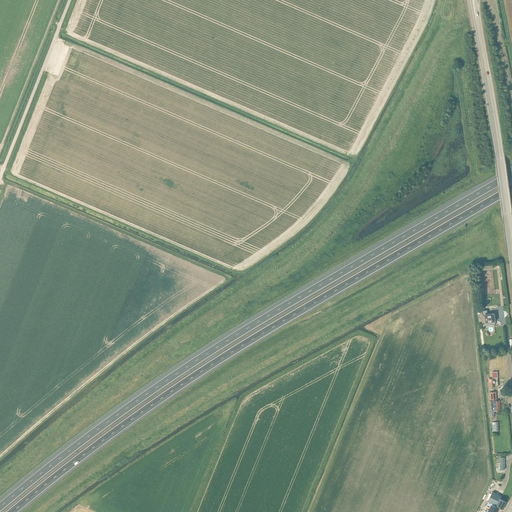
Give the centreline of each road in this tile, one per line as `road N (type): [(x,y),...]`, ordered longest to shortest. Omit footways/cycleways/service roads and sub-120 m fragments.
road 1 (motorway): [(511,173),(181,370),(0,507)]
road 2 (motorway): [(11,511),(190,378),(511,188)]
road 3 (track): [(511,199),(478,229),(232,363)]
road 4 (tertiary): [(511,254),(472,0)]
road 5 (track): [(223,275),(0,182)]
road 6 (track): [(511,157),(486,172),(475,167),(459,42),(476,24)]
road 7 (unclassified): [(0,177),(69,0)]
